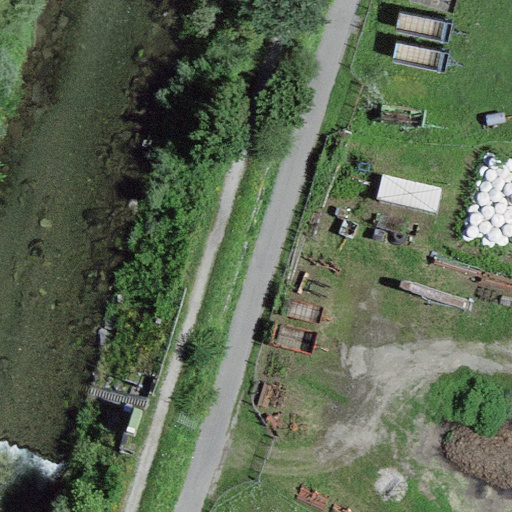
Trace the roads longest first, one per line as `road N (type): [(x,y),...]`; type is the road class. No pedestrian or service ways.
road 1 (track): [(284,0),(122,511)]
road 2 (track): [(194,511),(350,0)]
